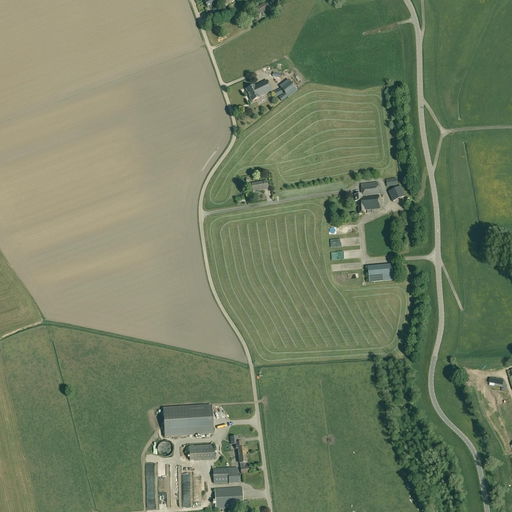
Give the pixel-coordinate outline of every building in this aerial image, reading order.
[(215,4),(212,0),(208,0),(204,2),(207,8),(215,4)] [(267,3),(253,10),(256,16),(270,9),(267,3)] [(297,92),(289,80),(280,87),(285,93),(279,98),(281,102),(287,97),(288,98),(297,92)] [(272,92),(267,81),(254,87),(246,90),(252,102),(260,98),(259,98),(272,92)] [(281,89),(272,93),(275,98),(283,94),(281,89)] [(268,190),(267,182),(252,185),(253,191),(259,190),(259,191),(268,190)] [(360,215),(365,214),(365,211),(381,210),(379,196),(367,197),(367,196),(379,195),(378,183),(361,185),(362,194),(361,194),(360,193),(357,193),(357,195),(355,195),(355,202),(358,202),(360,215)] [(393,202),(405,197),(401,187),(389,192),(393,202)] [(363,221),(365,251),(389,249),(387,219),(363,221)] [(368,267),(369,283),(394,281),(393,265),(368,267)] [(165,437),(213,434),(211,406),(163,409),(165,437)] [(241,453),(245,452),(247,452),(247,448),(243,449),(243,442),(237,443),(237,437),(230,437),(231,445),(235,444),(236,449),(237,449),(238,456),(240,456),(239,455),(242,455),(241,453)] [(171,454),(172,452),(173,450),(173,447),(172,445),(170,443),(168,442),(165,441),(163,442),(161,443),(159,444),(158,447),(157,449),(157,452),(158,454),(160,456),(162,457),(165,457),(167,457),(169,456),(171,454)] [(190,461),(215,460),(214,446),(189,447),(190,461)] [(247,463),(245,452),(241,453),(242,455),(239,455),(240,456),(238,456),(239,459),(239,464),(240,464),(240,468),(241,473),(248,472),(248,467),(244,468),(244,463),(247,463)] [(238,468),(228,469),(213,469),(214,484),(229,483),(239,483),(238,468)] [(215,510),(243,508),(242,488),(215,489),(215,510)]
